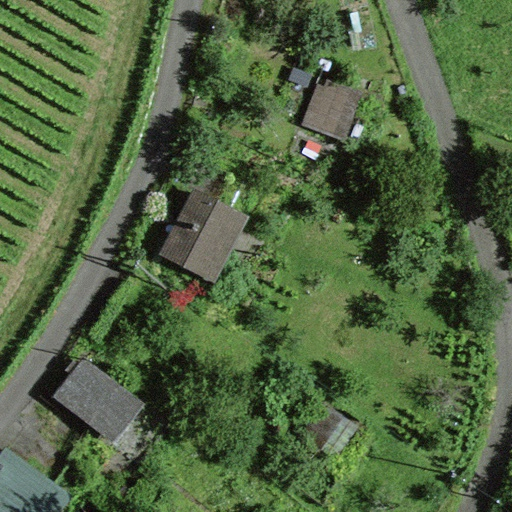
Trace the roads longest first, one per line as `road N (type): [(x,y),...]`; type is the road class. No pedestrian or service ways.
road 1 (track): [(462,511),(501,416),(505,340),(471,206),(392,0)]
road 2 (track): [(0,394),(99,250),(155,138),(184,0)]
